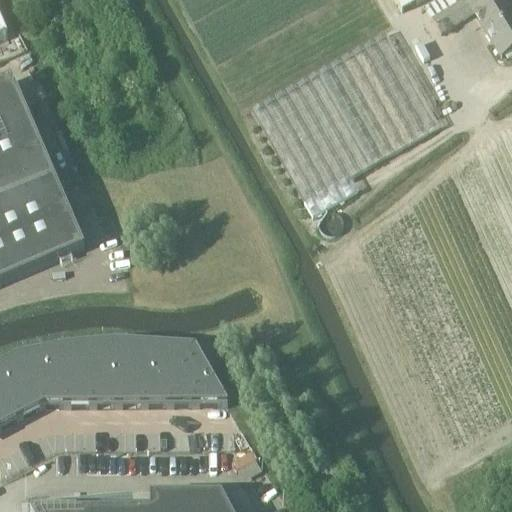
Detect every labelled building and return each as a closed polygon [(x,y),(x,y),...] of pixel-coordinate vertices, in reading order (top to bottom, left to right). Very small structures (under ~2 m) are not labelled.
[(391,0),(400,14),(423,0),(391,0)] [(475,16),(465,0),(464,0),(441,0),(425,10),(441,37),(475,16)] [(465,0),(475,16),(501,60),(511,53),(511,16),(502,0),(465,0)] [(0,204),(53,182),(11,83),(0,87),(0,44),(7,41),(0,25),(0,204)] [(53,182),(0,204),(0,289),(84,253),(53,182)] [(9,363),(0,367),(0,430),(44,409),(69,409),(95,409),(121,409),(146,410),(172,410),(175,410),(197,410),(201,410),(227,410),(193,354),(171,354),(145,354),(118,354),(92,352),(91,352),(67,352),(42,354),(18,358),(9,363)] [(226,511),(220,499),(26,502),(26,511),(226,511)]
